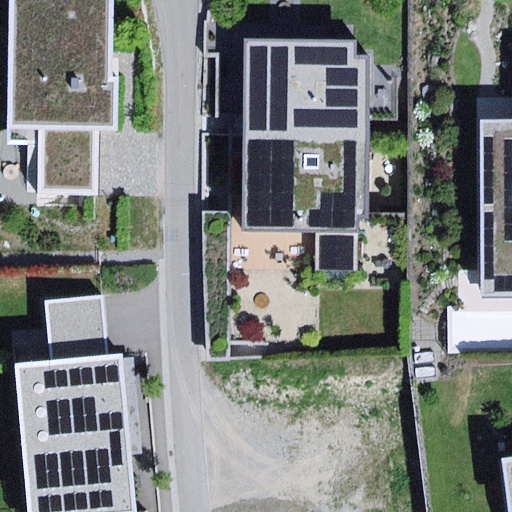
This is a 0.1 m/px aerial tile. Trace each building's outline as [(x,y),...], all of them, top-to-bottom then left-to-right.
[(116,0),(7,0),(7,146),(40,146),(40,194),(97,194),(97,139),(115,139),(116,0)] [(356,41),(245,40),(244,129),(371,131),(372,57),(356,57),(356,41)] [(511,123),(482,123),(483,297),(511,297),(511,123)] [(371,131),(244,129),(243,231),(357,231),(357,212),(369,212),(371,131)] [(46,302),(52,363),(110,357),(104,296),(46,302)] [(52,363),(17,366),(30,511),(137,511),(122,356),(110,357),(52,363)]
